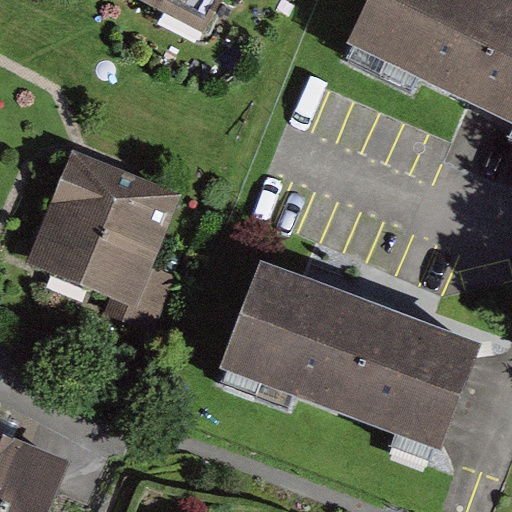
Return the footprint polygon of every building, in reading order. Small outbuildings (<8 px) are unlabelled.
[(110,0),(233,59),(261,0),(110,0)] [(511,5),(500,0),(389,0),(356,73),(511,142),(511,5)] [(0,116),(0,162),(17,124),(0,116)] [(77,180),(24,296),(140,349),(193,232),(77,180)] [(460,495),(505,377),(264,285),(219,402),(460,495)] [(69,511),(74,503),(0,469),(0,511),(69,511)]
